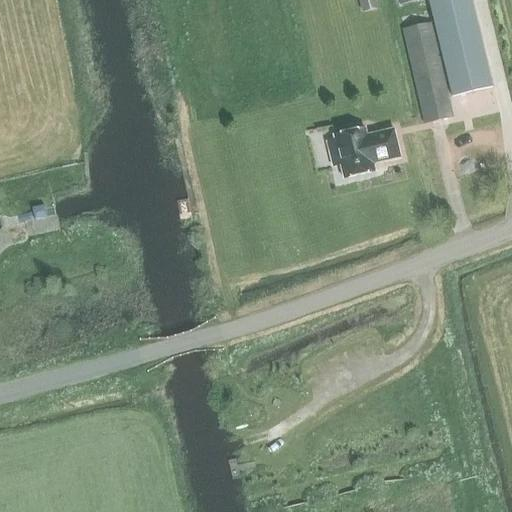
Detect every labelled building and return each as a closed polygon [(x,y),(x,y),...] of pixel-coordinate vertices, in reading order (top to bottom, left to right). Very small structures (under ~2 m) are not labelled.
[(357,0),(361,16),(377,12),(373,0),(357,0)] [(398,0),(399,6),(423,0),(428,0),(452,99),(493,89),(472,0),(398,0)] [(423,126),(451,119),(430,25),(401,31),(423,126)] [(343,180),(374,173),(372,165),(399,158),(393,130),(366,137),(364,129),(333,137),(343,180)] [(46,218),(43,206),(31,209),(34,221),(46,218)]
